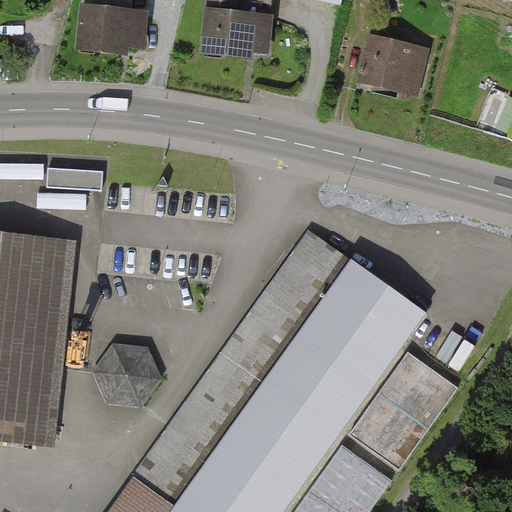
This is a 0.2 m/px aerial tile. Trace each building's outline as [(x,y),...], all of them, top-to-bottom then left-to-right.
[(86,0),(82,48),(125,52),(126,45),(142,46),(145,16),(117,13),(118,0),(86,0)] [(207,41),(206,51),(249,56),(250,48),(267,50),(271,6),(272,0),(208,0),(206,13),(210,14),(207,41)] [(375,38),(365,80),(423,94),(433,51),(375,38)] [(104,172),(50,169),(48,189),(103,192),(104,172)] [(0,235),(0,438),(32,442),(54,241),(0,235)] [(290,511),(427,319),(311,237),(116,511),(290,511)] [(160,380),(147,351),(115,348),(97,372),(110,402),(141,405),(160,380)]
